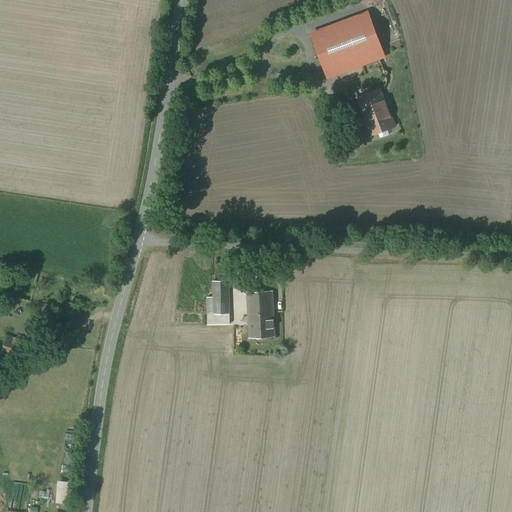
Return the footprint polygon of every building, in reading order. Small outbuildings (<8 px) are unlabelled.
[(369,13),(312,35),(328,77),(348,70),(346,66),(383,52),(369,13)] [(380,89),(357,98),(367,123),(365,124),(370,135),(396,126),(392,114),(390,115),(380,89)] [(228,281),(213,281),(214,314),(229,313),(228,281)] [(272,291),(248,292),(248,309),(273,308),(272,291)] [(273,308),(248,309),(250,338),(275,336),(273,308)] [(214,314),(208,314),(208,325),(230,324),(229,313),(214,314)] [(28,342),(6,335),(0,353),(0,354),(22,361),(28,342)]
